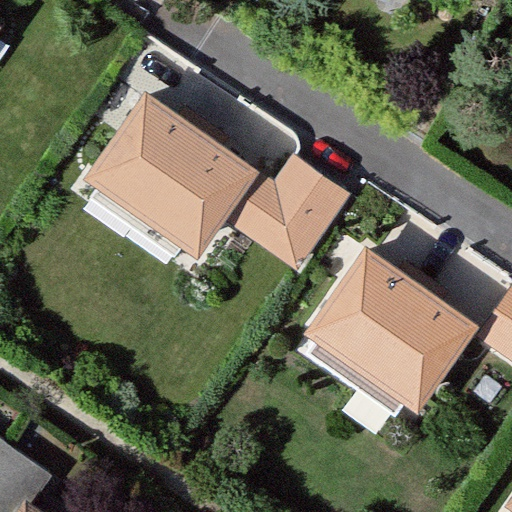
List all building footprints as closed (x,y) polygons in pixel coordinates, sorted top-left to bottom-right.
[(0,36),(8,25),(0,18),(0,36)] [(273,177),(140,92),(82,183),(198,256),(221,219),(295,266),(346,186),(290,150),(273,177)] [(482,321),(363,243),(301,338),(420,416),(482,321)] [(511,276),(482,327),(511,344),(511,276)] [(511,486),(503,501),(511,506),(511,486)] [(39,511),(12,494),(0,511),(39,511)]
